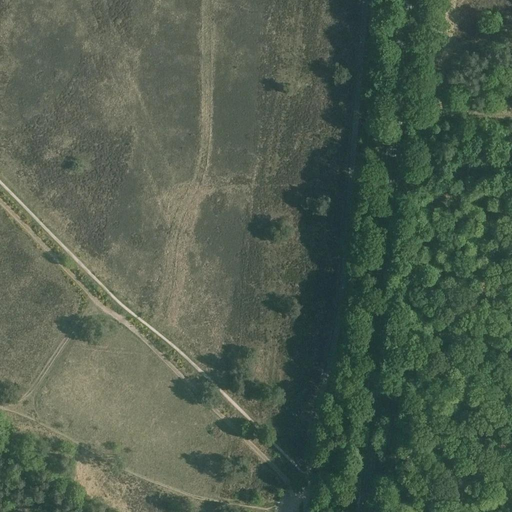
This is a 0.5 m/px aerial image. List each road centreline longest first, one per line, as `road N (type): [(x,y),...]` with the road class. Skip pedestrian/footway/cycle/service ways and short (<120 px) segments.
road 1 (secondary): [(364,511),(405,0)]
road 2 (track): [(0,201),(298,489)]
road 3 (track): [(0,406),(38,382),(98,301)]
